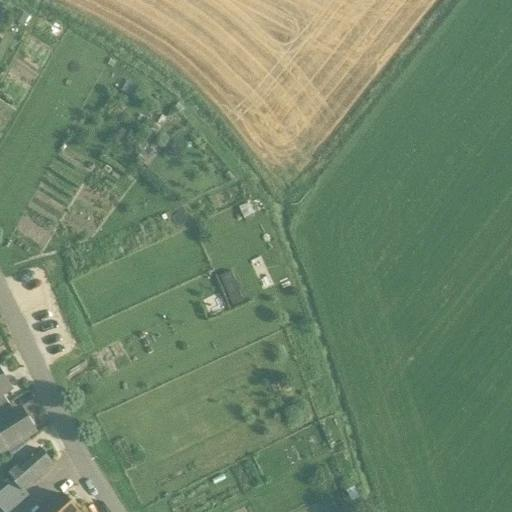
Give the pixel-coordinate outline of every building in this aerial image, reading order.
[(231,271),(219,276),(232,306),(243,301),(231,271)] [(0,408),(8,403),(2,393),(10,388),(0,371),(0,408)] [(0,451),(0,452),(34,430),(21,409),(15,413),(8,403),(0,408),(0,451)] [(23,489),(52,464),(39,449),(20,465),(18,462),(13,467),(15,469),(8,475),(14,481),(0,493),(0,507),(3,511),(9,511),(28,496),(23,489)] [(76,511),(60,494),(40,511),(76,511)]
